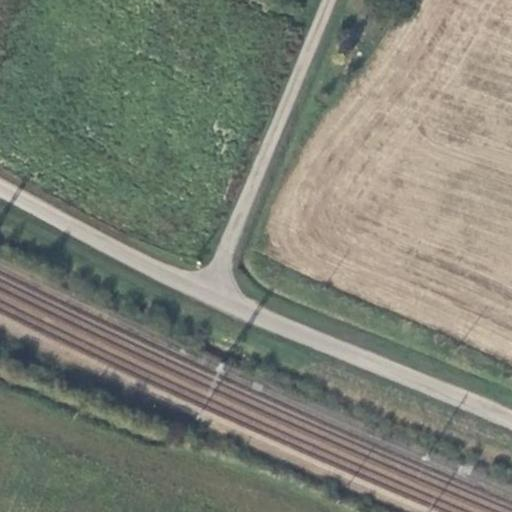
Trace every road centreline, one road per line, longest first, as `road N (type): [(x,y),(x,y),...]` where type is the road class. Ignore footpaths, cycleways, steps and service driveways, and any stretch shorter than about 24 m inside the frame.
road 1 (unclassified): [(0,186),(511,421)]
road 2 (track): [(203,285),(325,0)]
